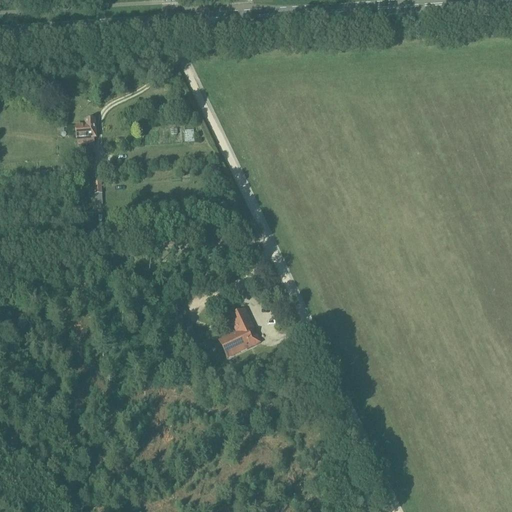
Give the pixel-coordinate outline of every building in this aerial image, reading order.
[(86,127),(76,128),(77,140),(81,140),(81,146),(94,145),(93,139),(95,139),(94,122),(86,123),(86,127)] [(69,153),(70,162),(93,161),(92,148),(87,148),(87,152),(69,153)] [(94,196),(95,196),(95,202),(102,202),(102,195),(102,182),(93,182),(94,196)] [(165,193),(175,192),(174,183),(165,184),(165,193)] [(166,307),(184,345),(197,339),(180,301),(166,307)] [(229,318),(236,333),(232,335),(240,353),(260,344),(245,311),(229,318)] [(240,353),(232,335),(219,341),(227,359),(240,353)]
